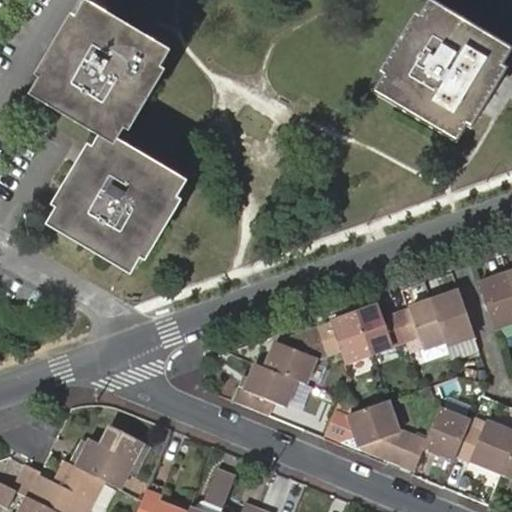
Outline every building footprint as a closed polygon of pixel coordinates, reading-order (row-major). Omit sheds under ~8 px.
[(458,144),(510,56),(432,9),(380,97),(458,144)] [(106,140),(116,146),(168,58),(90,11),(37,99),(106,140)] [(54,228),(132,275),(165,221),(167,216),(185,188),(116,146),(106,140),(54,228)] [(511,291),(507,276),(478,285),(494,330),(511,323),(511,291)] [(431,302),(445,342),(447,347),(475,337),(459,292),(431,302)] [(396,314),(407,343),(419,338),(424,350),(445,342),(431,302),(396,314)] [(373,355),(407,343),(396,314),(384,319),(379,307),(359,314),(373,355)] [(345,365),(373,355),(359,314),(270,342),(260,368),(287,379),(297,383),(308,358),(312,361),(339,350),(345,365)] [(475,337),(447,347),(450,356),(453,363),(481,352),(475,337)] [(419,338),(407,343),(415,368),(450,356),(447,347),(445,342),(424,350),(419,338)] [(228,399),(256,411),(262,396),(269,399),(277,402),(287,379),(260,368),(249,364),(241,386),(235,383),(228,399)] [(262,396),(256,411),(263,413),(269,399),(262,396)] [(396,435),(384,402),(347,415),(358,445),(398,461),(408,437),(400,433),(396,435)] [(464,427),(465,423),(433,410),(421,441),(408,437),(398,461),(412,467),(420,446),(451,459),(454,452),(464,427)] [(478,434),(464,427),(454,452),(500,472),(511,441),(511,434),(482,423),(478,434)] [(105,482),(121,489),(129,474),(144,443),(118,430),(109,449),(98,443),(95,448),(91,457),(85,454),(77,468),(105,482)] [(511,441),(500,472),(511,476),(511,441)] [(144,443),(129,474),(136,477),(151,447),(144,443)] [(89,446),(85,454),(91,457),(95,448),(89,446)] [(77,468),(71,465),(60,488),(66,491),(77,468)] [(25,466),(13,490),(16,492),(27,498),(55,511),(89,511),(105,482),(77,468),(66,491),(60,488),(40,477),(41,475),(25,466)] [(225,508),(236,479),(217,470),(205,500),(225,508)] [(13,490),(0,484),(0,508),(6,511),(16,492),(13,490)] [(184,511),(183,511),(160,503),(163,497),(148,491),(139,511),(184,511)] [(185,506),(163,497),(160,503),(183,511),(185,506)] [(19,511),(55,511),(27,498),(19,511)]
